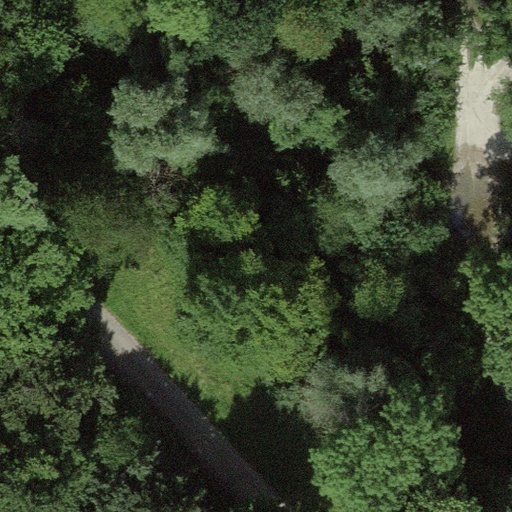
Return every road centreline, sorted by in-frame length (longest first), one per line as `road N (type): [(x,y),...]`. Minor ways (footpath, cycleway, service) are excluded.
road 1 (track): [(0,221),(268,511)]
road 2 (track): [(484,0),(472,87),(481,218),(511,306)]
